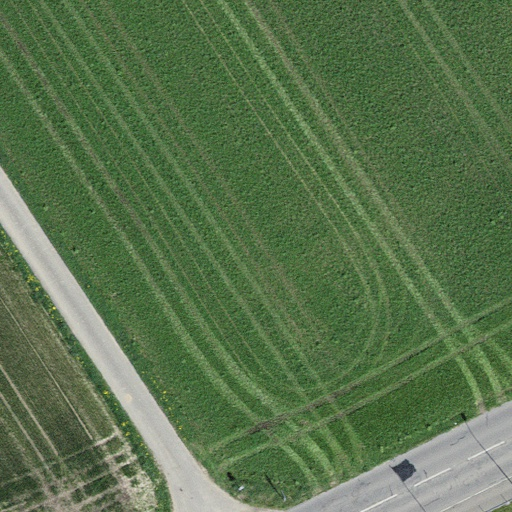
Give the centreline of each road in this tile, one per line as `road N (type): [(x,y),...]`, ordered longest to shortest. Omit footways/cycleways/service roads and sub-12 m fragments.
road 1 (track): [(216,511),(0,192)]
road 2 (tertiary): [(511,445),(375,511)]
